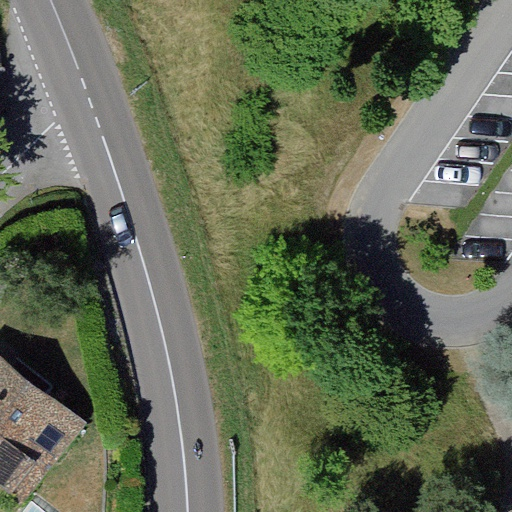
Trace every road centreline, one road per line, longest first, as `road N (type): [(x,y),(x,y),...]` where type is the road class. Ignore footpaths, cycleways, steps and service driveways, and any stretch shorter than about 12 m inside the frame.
road 1 (secondary): [(88,84),(162,322),(189,511)]
road 2 (residential): [(0,174),(88,84)]
